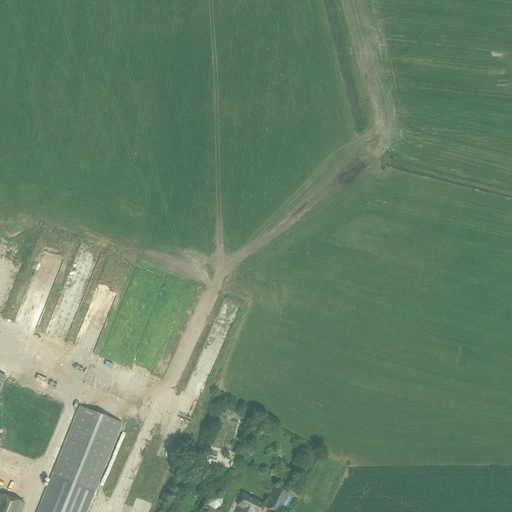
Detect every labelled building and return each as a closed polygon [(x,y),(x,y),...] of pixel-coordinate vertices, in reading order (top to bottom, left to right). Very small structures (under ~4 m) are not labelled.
[(16,265),(8,286),(16,289),(24,268),(16,265)] [(79,407),(53,474),(37,511),(85,511),(121,423),(79,407)] [(25,462),(21,467),(27,472),(31,466),(25,462)] [(147,488),(149,488),(143,502),(156,507),(168,479),(154,473),(147,488)] [(275,486),(265,507),(276,511),(278,511),(288,492),(275,486)] [(20,511),(24,503),(0,492),(0,511),(20,511)] [(238,506),(235,511),(260,511),(264,504),(242,494),(236,506),(238,506)] [(226,505),(226,499),(215,499),(214,509),(221,509),(221,505),(226,505)]
